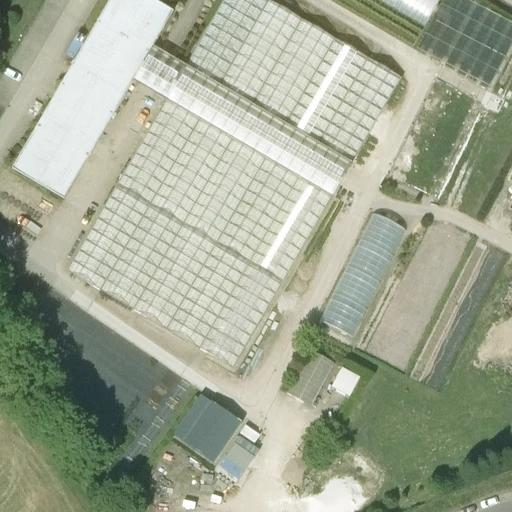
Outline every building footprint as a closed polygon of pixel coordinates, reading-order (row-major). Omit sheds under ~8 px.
[(146,0),(110,0),(11,172),(63,202),(132,83),(152,49),(172,15),(146,0)] [(152,49),(132,83),(165,102),(67,273),(234,368),(400,81),(259,0),(224,0),(185,68),(152,49)] [(439,0),(375,0),(423,28),(439,0)] [(352,340),(405,231),(370,215),(317,323),(352,340)] [(511,290),(499,285),(487,312),(509,322),(511,316),(511,290)] [(478,338),(502,347),(509,328),(485,319),(478,338)] [(311,409),(333,365),(309,353),(287,396),(311,409)] [(358,380),(341,370),(330,389),(348,399),(358,380)]
